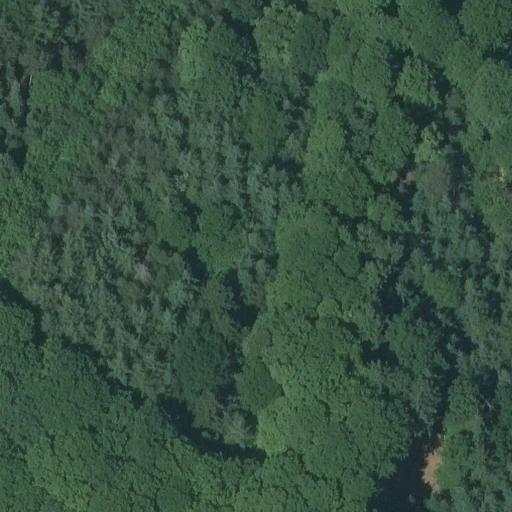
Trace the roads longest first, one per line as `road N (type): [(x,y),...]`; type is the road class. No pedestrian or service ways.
road 1 (track): [(382,0),(278,511)]
road 2 (track): [(0,255),(175,0)]
road 3 (track): [(384,0),(511,117)]
